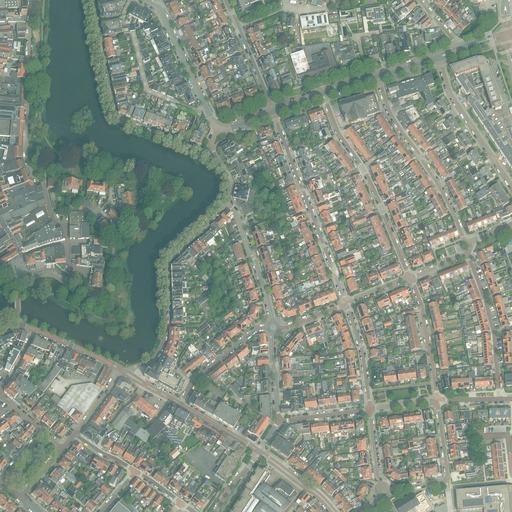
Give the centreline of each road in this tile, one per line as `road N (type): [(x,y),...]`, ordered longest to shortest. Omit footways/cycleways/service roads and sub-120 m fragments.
road 1 (residential): [(88,0),(117,120),(199,152),(210,145)]
road 2 (residential): [(226,199),(165,260),(163,341),(151,359),(123,371)]
road 3 (residential): [(409,276),(323,93)]
road 4 (residential): [(272,111),(346,299)]
road 5 (residential): [(377,76),(388,110),(469,242)]
road 6 (residential): [(45,167),(26,159),(31,0)]
road 7 (residential): [(511,187),(449,94),(440,56)]
road 8 (tertiary): [(217,128),(159,10),(143,0)]
road 9 (residential): [(498,398),(493,327),(467,253)]
road 10 (residential): [(434,402),(445,481),(380,490)]
road 11 (tertiary): [(272,327),(254,259),(226,199)]
road 12 (residential): [(179,404),(197,376),(256,328),(272,327)]
road 13 (residential): [(272,111),(225,0)]
